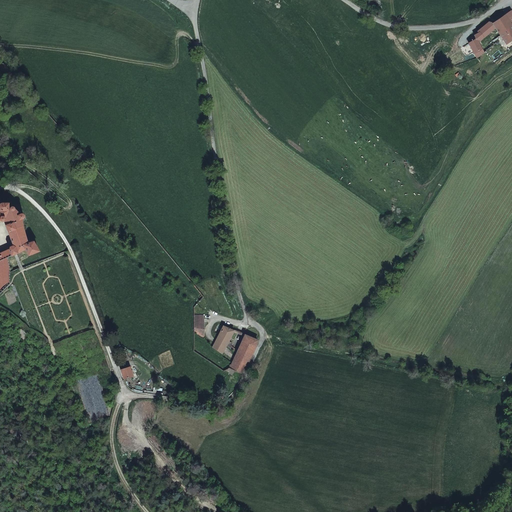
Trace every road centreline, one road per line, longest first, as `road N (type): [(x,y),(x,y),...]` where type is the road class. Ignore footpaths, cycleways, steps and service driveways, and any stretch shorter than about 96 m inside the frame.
road 1 (unclassified): [(195,0),(229,254),(246,319),(262,335),(229,395),(205,401),(132,394)]
road 2 (track): [(220,511),(187,494),(148,451),(127,422),(132,394)]
